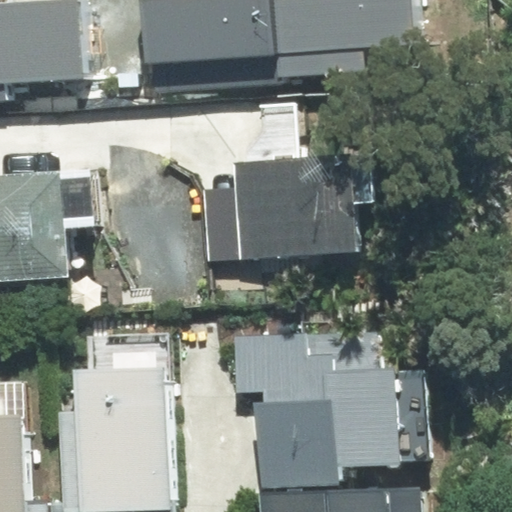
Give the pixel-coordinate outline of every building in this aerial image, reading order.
[(297,0),(148,0),(149,71),(299,69),(297,0)] [(316,0),(315,80),(384,80),(385,43),(435,44),(435,0),(316,0)] [(0,86),(105,82),(102,17),(0,20),(0,86)] [(381,153),(234,160),(239,262),(386,255),(381,153)] [(92,181),(0,182),(0,309),(3,309),(2,280),(94,277),(92,181)] [(272,498),(369,496),(368,467),(424,466),(422,364),(355,365),(354,337),(253,339),(254,393),(270,393),(272,498)] [(0,511),(185,511),(188,356),(87,355),(84,504),(44,503),(45,409),(0,407),(0,511)] [(369,496),(272,498),(272,511),(453,511),(453,495),(369,496)]
